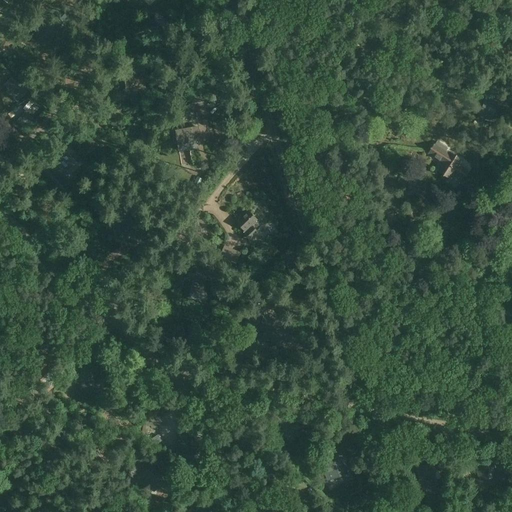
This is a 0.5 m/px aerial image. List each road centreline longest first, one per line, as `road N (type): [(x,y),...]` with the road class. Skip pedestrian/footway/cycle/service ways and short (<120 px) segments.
road 1 (unclassified): [(313,511),(0,212)]
road 2 (track): [(356,409),(229,0)]
road 3 (track): [(229,0),(141,22),(0,163)]
road 4 (track): [(270,129),(104,315)]
road 5 (track): [(356,409),(169,377)]
road 6 (track): [(511,436),(356,409)]
